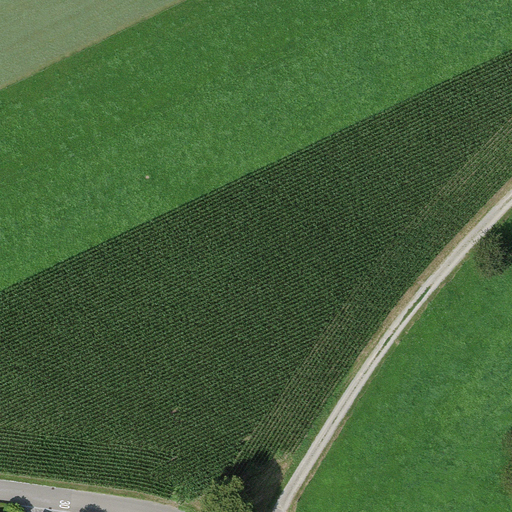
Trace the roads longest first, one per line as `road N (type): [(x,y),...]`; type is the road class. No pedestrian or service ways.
road 1 (track): [(511,205),(435,286),(276,511)]
road 2 (residential): [(173,511),(0,486)]
